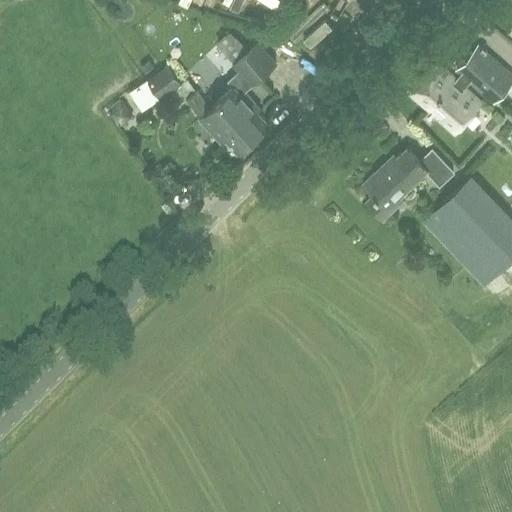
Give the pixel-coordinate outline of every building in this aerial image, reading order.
[(275,62),(257,42),(234,64),(240,70),(231,78),(237,84),(220,100),(230,112),(233,110),(245,124),(242,127),(253,138),(269,124),(252,105),(255,103),(244,91),(275,62)] [(482,103),(464,87),(469,81),(493,102),(511,81),(511,75),(477,45),(456,70),(460,73),(455,80),(437,64),(410,94),(429,110),(431,107),(440,115),(438,117),(455,133),(482,103)] [(149,79),(162,98),(182,85),(169,66),(149,79)] [(132,85),(113,101),(126,116),(145,100),(132,85)] [(230,112),(220,100),(210,109),(196,90),(185,98),(200,117),(199,117),(216,135),(219,133),(237,153),(253,138),(242,127),(245,124),(233,110),(230,112)] [(432,149),(419,161),(407,148),(406,148),(390,163),(388,161),(363,185),(372,193),(363,202),(383,222),(404,201),(405,200),(400,196),(427,171),(440,184),(453,172),(432,149)] [(484,285),(511,257),(511,222),(468,177),(422,221),(484,285)]
